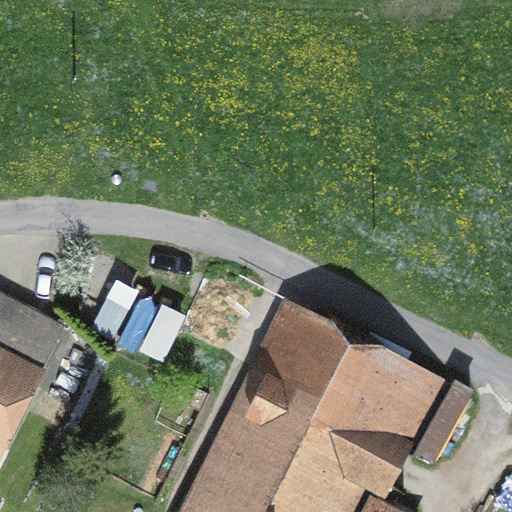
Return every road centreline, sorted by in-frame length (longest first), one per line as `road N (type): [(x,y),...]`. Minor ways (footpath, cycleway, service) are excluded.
road 1 (unclassified): [(511,375),(186,229),(54,213),(0,216)]
road 2 (track): [(454,511),(486,453),(505,373)]
